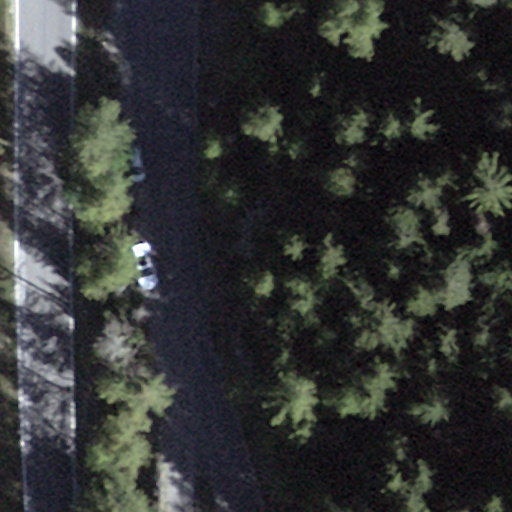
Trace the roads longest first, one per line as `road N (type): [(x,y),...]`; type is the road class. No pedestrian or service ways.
road 1 (unclassified): [(243,511),(180,349),(159,144),(156,0)]
road 2 (tertiary): [(51,511),(44,0)]
road 3 (track): [(179,511),(180,349)]
